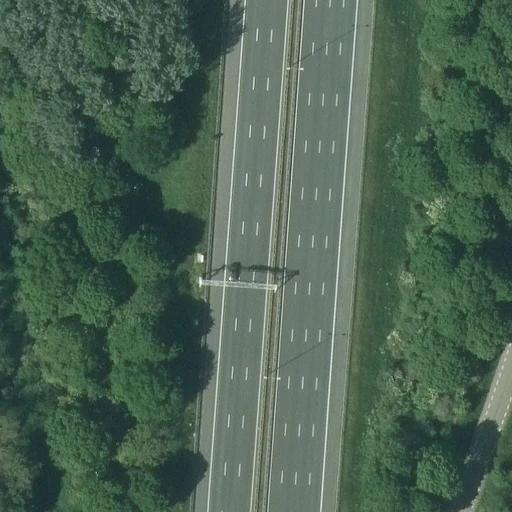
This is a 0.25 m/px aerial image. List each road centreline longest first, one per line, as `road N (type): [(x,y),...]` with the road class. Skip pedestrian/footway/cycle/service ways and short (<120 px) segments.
road 1 (motorway): [(265,0),(227,511)]
road 2 (motorway): [(292,511),(329,0)]
road 3 (unclassified): [(461,511),(511,367)]
